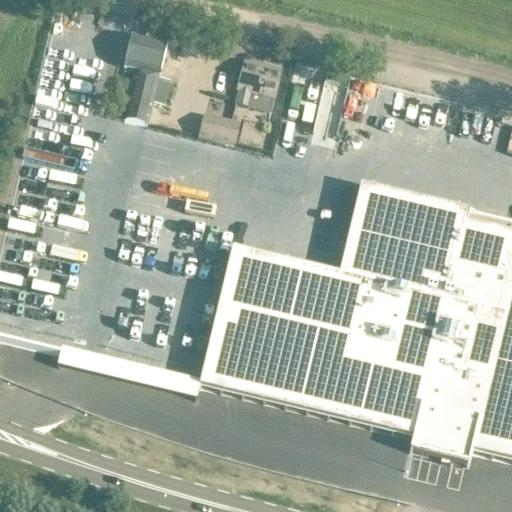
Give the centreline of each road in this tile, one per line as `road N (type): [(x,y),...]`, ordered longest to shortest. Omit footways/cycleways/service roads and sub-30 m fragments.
road 1 (unclassified): [(259,23),(511,83)]
road 2 (secondary): [(241,511),(0,438)]
